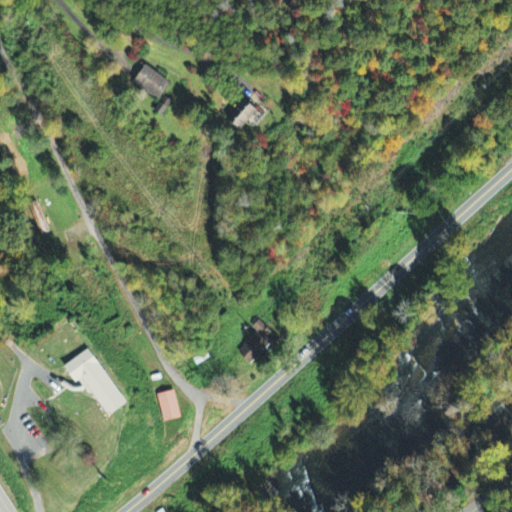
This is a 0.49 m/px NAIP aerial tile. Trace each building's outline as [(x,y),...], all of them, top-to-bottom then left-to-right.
[(135,88),(163,101),(172,82),(144,69),(135,88)] [(226,119),(241,132),(258,112),(243,99),(226,119)] [(252,328),(258,334),(238,353),(251,366),(276,342),(259,323),(252,328)] [(130,406),(90,351),(65,369),(78,387),(85,381),(112,419),(130,406)] [(180,421),(176,393),(158,396),(162,424),(180,421)]
